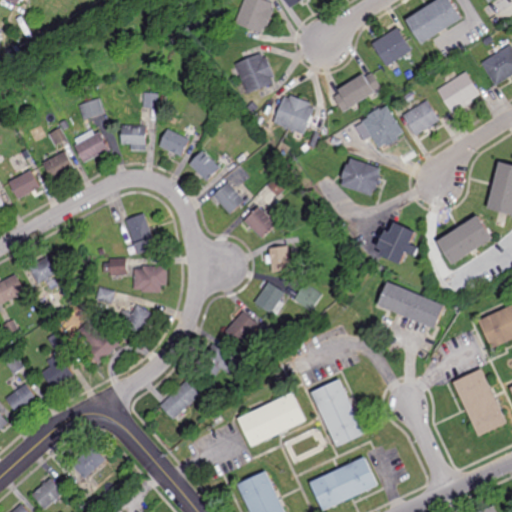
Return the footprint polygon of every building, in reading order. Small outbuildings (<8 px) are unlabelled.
[(268,30),(264,29),(262,34),(235,24),(245,0),(264,0),(274,4),(272,9),(276,11),(268,30)] [(304,0),(291,8),(286,0),(304,0)] [(424,47),(408,22),(442,0),(453,0),(465,20),(424,47)] [(414,52),(388,67),(374,44),(399,29),(414,52)] [(488,47),(485,42),(493,37),(496,42),(488,47)] [(511,78),(498,87),(483,64),(511,46),(511,78)] [(265,59),(268,58),(276,78),(272,79),(275,85),(249,95),(237,65),(262,54),(265,59)] [(160,77),(149,76),(149,67),(161,68),(160,77)] [(466,109),(465,108),(455,114),(453,112),(439,91),(467,73),(482,97),(474,102),(475,103),(466,109)] [(383,90),(376,94),(377,95),(352,111),(351,110),(345,114),(336,98),(342,94),(341,92),(365,77),(367,78),(374,74),(383,90)] [(86,102),(83,94),(90,92),(92,100),(86,102)] [(159,109),(145,109),(145,93),(160,93),(159,109)] [(410,104),(406,98),(413,94),(416,100),(410,104)] [(312,104),(311,107),(316,109),(313,117),(315,117),(312,126),(310,125),(306,136),(303,135),(300,141),(293,139),(296,132),(294,131),(293,133),(290,132),(291,130),(288,129),(288,131),(284,129),(284,128),(275,124),(285,97),(291,99),(292,96),(312,104)] [(86,121),(80,106),(101,99),(106,114),(86,121)] [(254,114),(248,109),(254,102),(260,107),(254,114)] [(425,133),(418,137),(406,116),(430,102),(442,121),(435,126),(436,127),(425,133)] [(406,135),(399,137),(402,140),(388,148),(387,146),(380,149),(364,122),(370,118),(369,117),(381,109),(382,111),(388,107),(406,135)] [(320,132),(312,128),(317,116),(325,119),(320,132)] [(64,131),(60,124),(66,120),(70,127),(64,131)] [(148,152),(133,151),(133,146),(132,146),(132,147),(129,147),(129,146),(123,146),(124,126),(149,128),(148,152)] [(56,147),(50,136),(55,133),(54,132),(61,128),(68,141),(56,147)] [(184,158),(176,154),(174,158),(167,155),(169,151),(161,147),(169,130),(192,141),(184,158)] [(96,135),(101,133),(111,151),(104,155),(104,156),(101,158),(100,157),(86,165),(76,147),(79,145),(76,140),(93,131),(96,135)] [(315,147),(310,145),(316,132),(320,134),(315,147)] [(339,148),(331,144),(335,137),(343,141),(339,148)] [(305,152),(302,147),(307,144),(310,149),(305,152)] [(208,154),(210,152),(214,156),(212,158),(221,167),(209,180),(191,163),(203,150),(208,154)] [(75,168),(67,173),(66,172),(53,180),(44,165),(66,152),(75,168)] [(382,166),(380,173),(383,174),(378,188),(376,187),(374,193),(344,183),(345,177),(343,176),(348,161),(350,162),(353,156),(382,166)] [(511,213),(491,208),(502,161),(511,163),(511,213)] [(20,198),(11,181),(33,169),(42,186),(20,198)] [(278,196),(268,185),(280,173),(291,185),(278,196)] [(244,199),(248,196),(251,200),(247,203),(246,202),(232,214),(214,194),(229,182),(244,199)] [(264,238),(253,227),(252,228),(245,220),(260,205),(278,224),(264,238)] [(316,218),(313,211),(320,208),(324,215),(316,218)] [(160,247),(140,255),(127,221),(146,213),(160,247)] [(455,262),(440,239),(481,213),(495,236),(455,262)] [(413,242),(422,246),(417,256),(408,252),(402,264),(382,254),(384,249),(379,247),(388,230),(392,232),(398,219),(419,230),(413,242)] [(292,270),(273,272),(272,267),(272,264),(272,263),(267,263),(266,254),(270,254),(270,250),(270,247),(289,245),(292,270)] [(47,283),(46,280),(39,283),(30,266),(53,253),(62,270),(53,276),(54,279),(47,283)] [(127,276),(111,276),(111,273),(105,273),(104,263),(110,263),(111,259),(126,259),(127,276)] [(169,285),(163,284),(163,292),(143,292),(143,290),(135,290),(136,268),(144,268),(144,265),(169,266),(169,285)] [(96,276),(87,273),(89,266),(98,269),(96,276)] [(10,302),(9,301),(3,304),(0,298),(0,282),(17,273),(27,291),(13,299),(13,300),(10,302)] [(93,283),(84,280),(86,275),(95,277),(93,283)] [(278,314),(274,311),(272,313),(256,302),(270,281),(286,292),(281,300),(285,303),(278,314)] [(322,302),(320,301),(312,311),(295,299),(307,282),(324,294),(322,298),(324,299),(322,302)] [(442,319),(441,319),(436,330),(379,305),(389,282),(446,307),(444,311),(445,312),(442,319)] [(113,303),(97,300),(100,287),(116,291),(113,303)] [(141,338),(124,329),(131,317),(122,312),(124,308),(133,313),(139,303),(156,313),(141,338)] [(511,339),(494,347),(482,319),(511,304),(511,339)] [(241,344),(226,330),(244,310),(259,324),(241,344)] [(105,333),(108,330),(122,343),(115,350),(116,351),(113,354),(112,352),(100,364),(87,350),(91,346),(77,332),(91,318),(105,333)] [(12,338),(5,325),(15,319),(22,332),(12,338)] [(56,351),(49,338),(58,333),(65,345),(56,351)] [(277,349),(271,343),(277,338),(283,344),(277,349)] [(231,373),(222,367),(218,374),(201,364),(215,343),(240,359),(231,373)] [(63,359),(65,358),(76,374),(54,389),(43,372),(52,366),(48,360),(59,353),(63,359)] [(15,374),(7,363),(17,356),(25,366),(15,374)] [(256,373),(249,367),(254,361),(260,367),(256,373)] [(481,435),(456,381),(484,367),(510,422),(481,435)] [(179,422),(162,405),(188,379),(202,393),(182,412),(186,416),(179,422)] [(339,448),(313,393),(342,380),(367,435),(339,448)] [(31,407),(31,406),(20,414),(8,398),(28,384),(39,399),(33,403),(34,405),(31,407)] [(253,449),(240,420),(294,394),(308,423),(253,449)] [(0,411),(10,422),(0,431),(0,411)] [(87,478),(74,463),(95,445),(108,460),(87,478)] [(325,511),(311,483),(366,458),(379,487),(325,511)] [(251,511),(239,486),(268,472),(286,511),(251,511)] [(66,492),(47,509),(34,494),(44,484),(47,481),(47,482),(53,477),(66,492)] [(13,511),(24,503),(31,511),(13,511)]
